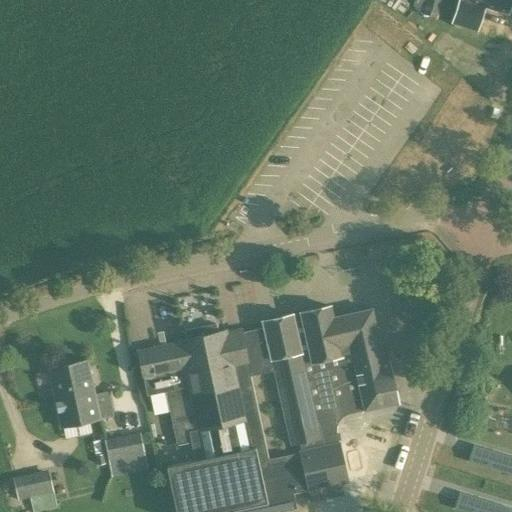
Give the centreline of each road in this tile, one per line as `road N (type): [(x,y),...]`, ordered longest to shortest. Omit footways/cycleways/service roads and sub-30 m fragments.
road 1 (unclassified): [(0,318),(157,270),(432,213),(487,221)]
road 2 (tertiary): [(401,511),(487,221)]
